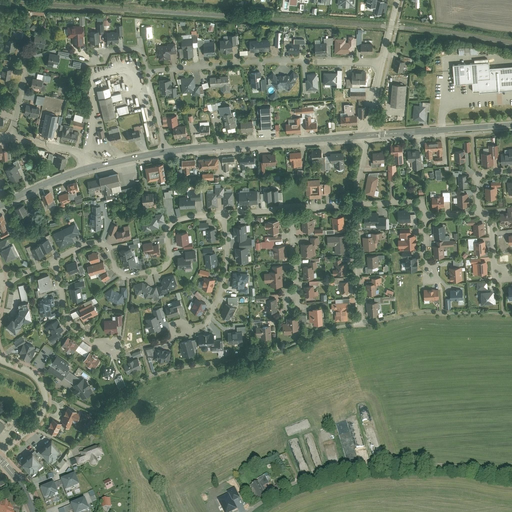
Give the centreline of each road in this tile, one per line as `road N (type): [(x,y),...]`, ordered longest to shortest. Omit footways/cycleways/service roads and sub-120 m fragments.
road 1 (residential): [(383,63),(274,60),(147,71)]
road 2 (residential): [(55,261),(101,243),(119,273),(149,272),(167,263),(173,223),(224,215)]
road 3 (secondary): [(367,135),(166,152)]
road 4 (secondary): [(511,125),(367,135)]
road 5 (residential): [(248,511),(277,490),(378,460)]
road 6 (residential): [(224,215),(217,299),(206,318),(177,329)]
road 7 (residential): [(0,358),(34,376),(45,395),(37,422),(0,453)]
road 8 (track): [(378,460),(511,475)]
